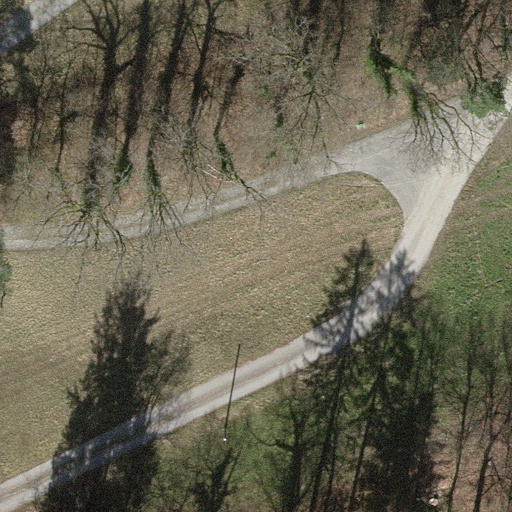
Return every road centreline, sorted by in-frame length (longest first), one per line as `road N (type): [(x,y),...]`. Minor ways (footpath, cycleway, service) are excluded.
road 1 (track): [(0,494),(328,343),(403,272),(439,142)]
road 2 (track): [(0,236),(134,224),(298,171),(439,142)]
